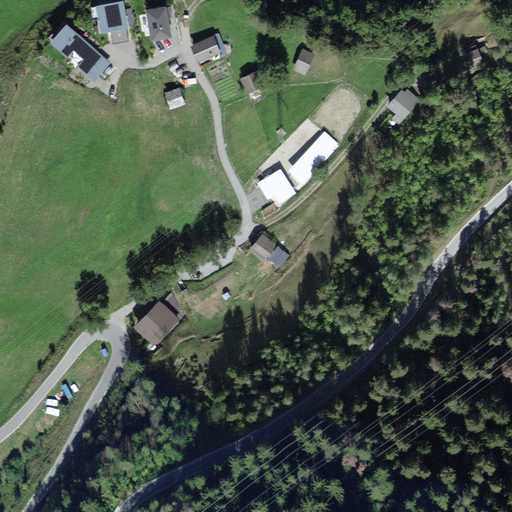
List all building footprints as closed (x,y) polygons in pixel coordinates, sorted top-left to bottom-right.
[(95,8),(99,34),(127,29),(122,3),(95,8)] [(152,41),(171,37),(166,8),(146,12),(152,41)] [(66,25),(50,43),(94,81),(110,64),(66,25)] [(212,38),(193,46),(199,61),(219,52),(212,38)] [(312,55),(303,50),(294,70),(304,74),(312,55)] [(482,63),(477,50),(464,56),(470,68),(482,63)] [(255,74),(241,80),(247,93),(261,87),(255,74)] [(183,104),(179,90),(167,93),(171,107),(183,104)] [(404,94),(402,92),(389,107),(402,118),(418,101),(407,91),(404,94)] [(337,145),(324,133),(291,170),(304,182),(337,145)] [(294,193),(280,170),(260,183),(269,198),(274,195),(279,202),(294,193)] [(275,245),(262,234),(251,247),(264,258),(275,245)] [(179,321),(157,300),(130,328),(152,349),(179,321)]
